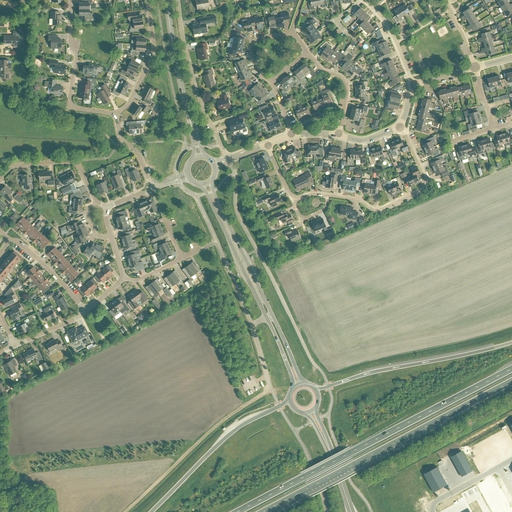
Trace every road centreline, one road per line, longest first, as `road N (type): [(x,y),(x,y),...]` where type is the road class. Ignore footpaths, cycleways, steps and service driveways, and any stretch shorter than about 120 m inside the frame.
road 1 (trunk): [(511,368),(237,511)]
road 2 (trunk): [(263,511),(511,381)]
road 3 (trunk): [(511,342),(316,389)]
road 4 (track): [(271,389),(231,413),(124,511)]
road 5 (trunk): [(289,401),(227,435),(150,511)]
road 6 (residential): [(327,195),(379,209),(423,188),(400,126)]
road 7 (residential): [(228,159),(202,110),(177,0)]
road 8 (unclassified): [(289,313),(236,210),(228,159)]
road 9 (residential): [(69,0),(69,44),(76,45),(69,107),(116,113)]
road 10 (secondary): [(203,185),(267,318)]
road 11 (secondary): [(271,314),(209,183)]
road 12 (residential): [(0,181),(13,166),(75,162),(95,202)]
road 13 (residential): [(116,113),(153,52),(148,0)]
